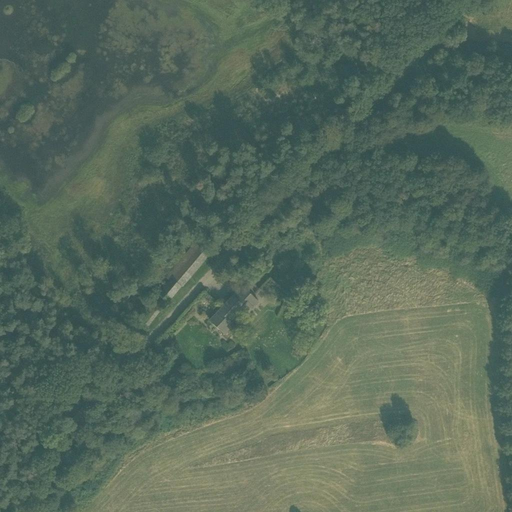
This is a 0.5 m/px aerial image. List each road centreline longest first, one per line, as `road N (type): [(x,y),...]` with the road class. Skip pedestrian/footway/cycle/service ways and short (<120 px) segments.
road 1 (unclassified): [(69,430),(468,0)]
road 2 (track): [(511,256),(505,246),(298,182)]
